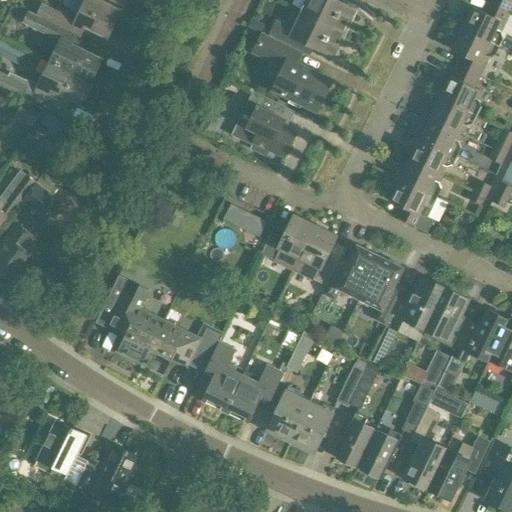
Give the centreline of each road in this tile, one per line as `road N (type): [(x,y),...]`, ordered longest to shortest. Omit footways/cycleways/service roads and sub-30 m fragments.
road 1 (residential): [(341,202),(432,4)]
road 2 (unclassified): [(178,443),(0,328)]
road 3 (unclassified): [(362,511),(178,443)]
road 4 (residential): [(511,285),(341,202)]
road 5 (residential): [(341,202),(311,202),(176,141)]
road 6 (residential): [(103,119),(159,0)]
